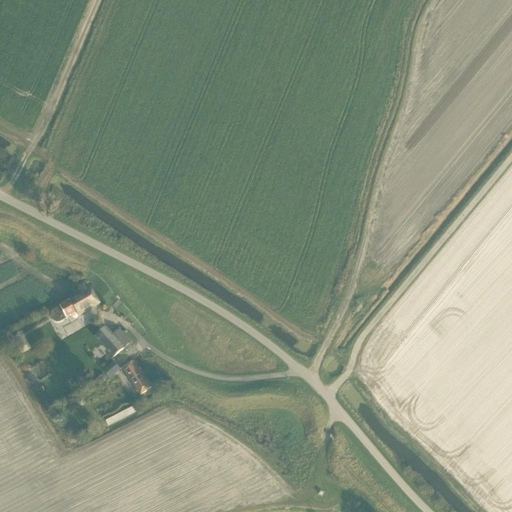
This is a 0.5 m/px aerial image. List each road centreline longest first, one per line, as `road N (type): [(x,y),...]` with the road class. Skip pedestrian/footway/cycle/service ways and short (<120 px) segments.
road 1 (unclassified): [(428,511),(326,395),(273,349),(0,195)]
road 2 (track): [(326,395),(351,367),(363,336),(511,158)]
